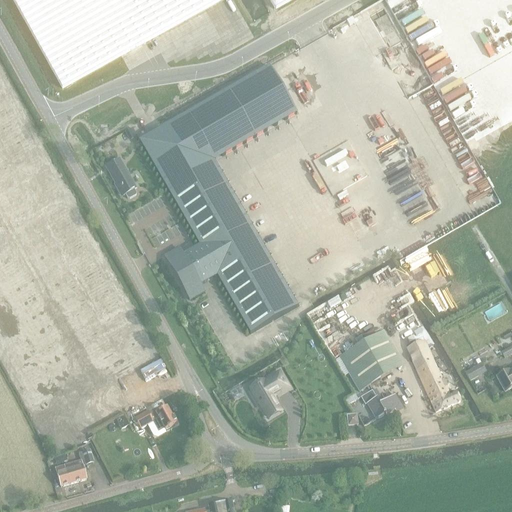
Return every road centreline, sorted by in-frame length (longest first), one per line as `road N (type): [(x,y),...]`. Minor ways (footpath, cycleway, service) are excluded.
road 1 (unclassified): [(47,119),(124,85),(234,62),(346,0)]
road 2 (tertiary): [(183,368),(47,119)]
road 3 (tertiary): [(511,426),(268,455)]
road 4 (unclassified): [(218,451),(191,472),(44,511)]
road 5 (unknown): [(429,438),(394,330),(370,295)]
